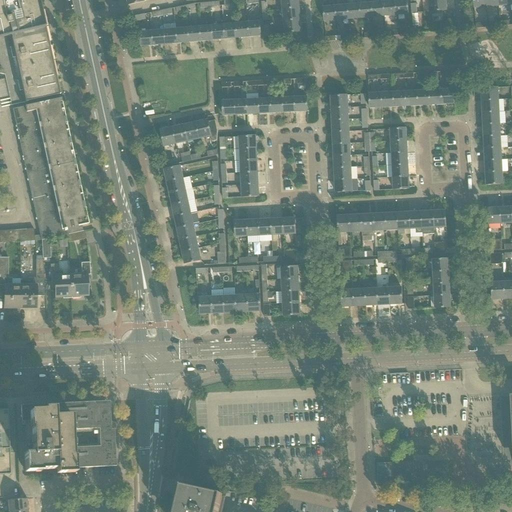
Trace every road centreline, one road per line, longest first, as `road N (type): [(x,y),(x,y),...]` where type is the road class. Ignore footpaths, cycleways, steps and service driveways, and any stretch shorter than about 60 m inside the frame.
road 1 (tertiary): [(142,274),(79,0)]
road 2 (secondary): [(161,368),(358,358)]
road 3 (secondary): [(321,339),(162,346)]
road 4 (secondary): [(476,332),(321,339)]
road 5 (residential): [(359,504),(358,358)]
road 6 (residential): [(476,332),(466,191)]
road 7 (secondary): [(140,347),(0,354)]
road 8 (residential): [(316,200),(275,196),(272,144),(308,138),(313,146)]
road 9 (residential): [(321,339),(316,200)]
road 10 (residential): [(466,191),(432,193),(426,186),(424,137),(459,131)]
road 11 (residential): [(0,220),(22,208),(0,119)]
